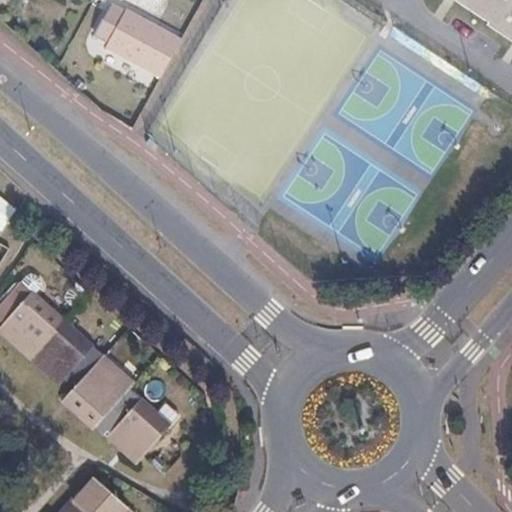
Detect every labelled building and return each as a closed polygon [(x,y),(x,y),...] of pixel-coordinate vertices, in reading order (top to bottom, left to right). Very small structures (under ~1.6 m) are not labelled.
[(511,0),(452,0),(487,22),(487,24),(511,40),(511,0)] [(161,81),(184,46),(131,12),(125,21),(110,12),(97,33),(111,43),(108,48),(161,81)] [(0,195),(0,229),(16,209),(0,195)] [(72,405),(121,450),(126,453),(139,464),(171,428),(129,390),(133,385),(20,285),(0,308),(0,319),(8,327),(3,333),(54,380),(51,386),(72,405)] [(94,479),(64,511),(125,511),(128,509),(94,479)]
